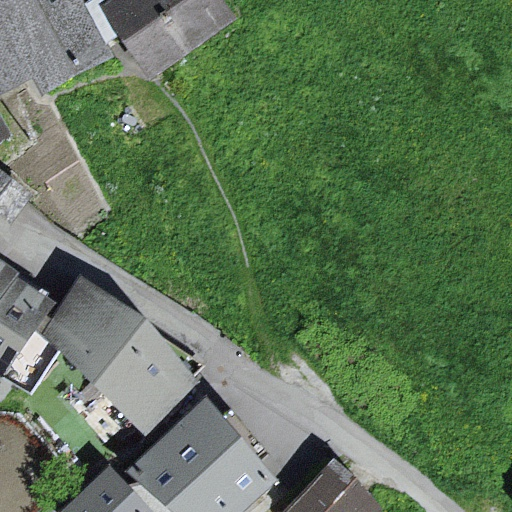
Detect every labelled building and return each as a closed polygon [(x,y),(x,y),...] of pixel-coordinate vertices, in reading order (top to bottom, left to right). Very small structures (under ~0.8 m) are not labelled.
[(77,0),(0,0),(0,12),(11,32),(0,38),(0,86),(1,89),(33,71),(43,88),(107,52),(77,0)] [(217,0),(116,0),(107,7),(150,70),(228,16),(217,0)] [(0,139),(8,134),(0,120),(0,139)] [(29,191),(0,172),(0,206),(13,215),(29,191)] [(0,370),(47,301),(0,270),(0,370)] [(189,376),(88,286),(41,338),(141,429),(189,376)] [(251,511),(279,488),(211,412),(144,472),(179,511),(251,511)] [(378,511),(341,474),(301,511),(378,511)] [(145,511),(112,475),(71,511),(145,511)]
